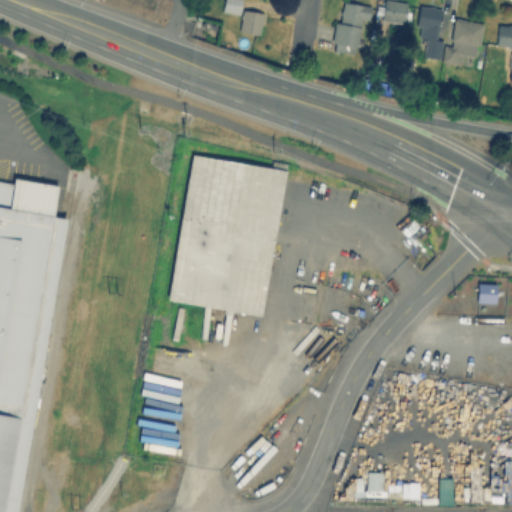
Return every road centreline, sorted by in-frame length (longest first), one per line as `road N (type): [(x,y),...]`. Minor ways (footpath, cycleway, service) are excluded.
road 1 (residential): [(511,216),(369,346),(313,473),(294,503),(276,511)]
road 2 (secondary): [(7,0),(300,113)]
road 3 (secondary): [(300,113),(511,215)]
road 4 (secondary): [(511,138),(364,108),(300,113)]
